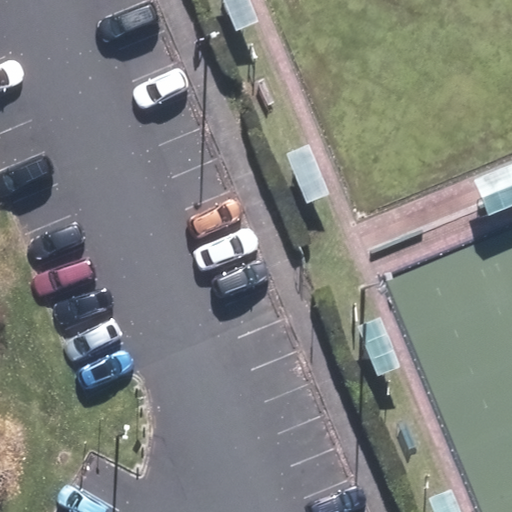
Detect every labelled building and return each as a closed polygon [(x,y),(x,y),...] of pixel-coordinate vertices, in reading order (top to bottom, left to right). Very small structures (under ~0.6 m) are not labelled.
[(249,28),(237,0),(211,0),(227,37),(249,28)] [(319,200),(298,153),(279,161),(300,209),(319,200)] [(463,188),(478,224),(511,209),(511,174),(510,170),(463,188)] [(389,375),(370,325),(350,332),(368,382),(389,375)] [(446,511),(441,496),(420,504),(423,511),(446,511)]
